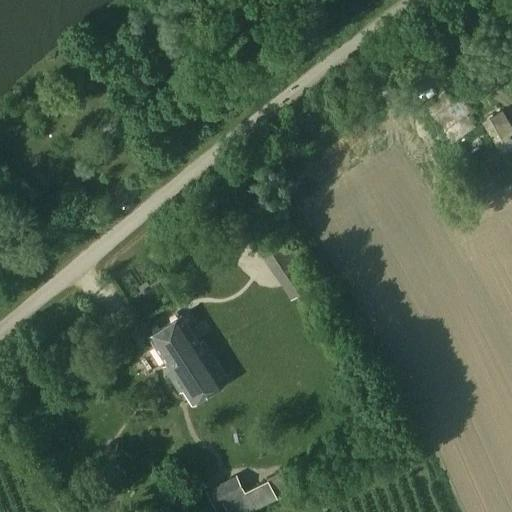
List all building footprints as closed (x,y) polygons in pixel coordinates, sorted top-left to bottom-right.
[(481,56),(499,85),(511,77),(511,48),(507,41),(481,56)] [(445,93),(424,107),(452,147),(476,130),(467,116),(472,113),(461,99),(452,104),(445,93)] [(272,244),(261,251),(292,298),(303,291),(272,244)] [(149,336),(167,364),(164,367),(180,392),(184,389),(193,403),(229,379),(204,340),(200,343),(182,315),(149,336)] [(31,398),(36,385),(20,379),(15,392),(31,398)] [(237,474),(206,489),(216,510),(225,505),(228,511),(249,511),(278,498),(276,494),(288,487),(280,471),(266,478),(267,480),(245,491),(237,474)]
